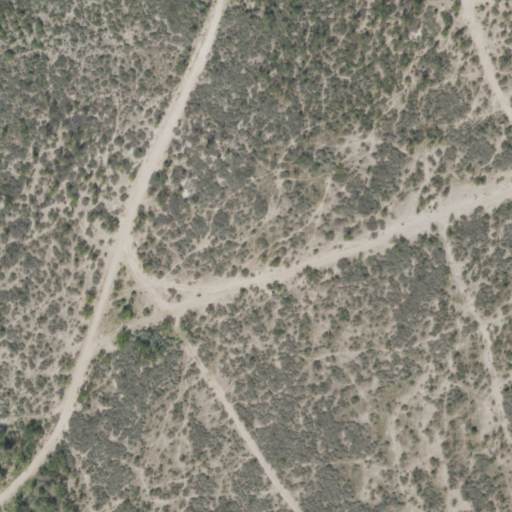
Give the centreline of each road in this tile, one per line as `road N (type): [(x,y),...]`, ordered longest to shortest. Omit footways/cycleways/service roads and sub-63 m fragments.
road 1 (residential): [(0,504),(58,443),(91,354),(145,322),(511,194)]
road 2 (residential): [(91,354),(128,230),(187,114),(222,0)]
